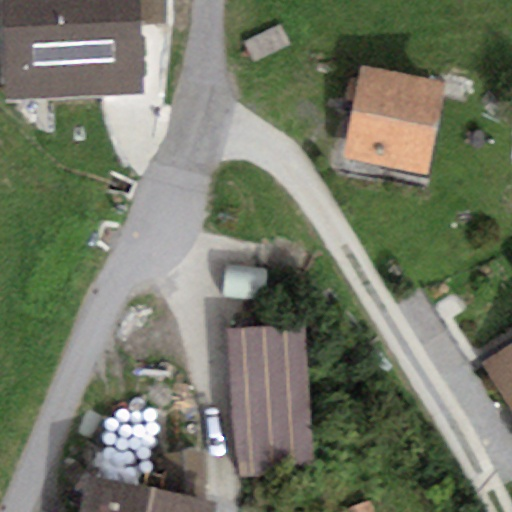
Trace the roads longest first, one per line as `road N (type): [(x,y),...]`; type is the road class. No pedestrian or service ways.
road 1 (residential): [(23,511),(188,119),(210,0)]
road 2 (track): [(508,511),(487,435),(311,174),(188,119)]
